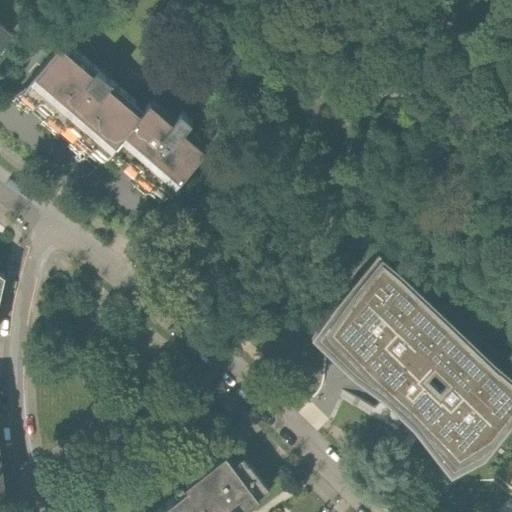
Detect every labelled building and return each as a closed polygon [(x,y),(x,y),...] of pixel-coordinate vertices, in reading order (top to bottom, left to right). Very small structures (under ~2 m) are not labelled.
[(0,22),(0,44),(11,32),(0,22)] [(63,37),(15,94),(96,163),(106,152),(144,106),(63,37)] [(144,106),(106,152),(160,199),(209,141),(187,122),(192,116),(181,107),(176,113),(154,94),(144,106)] [(334,296),(311,328),(331,349),(338,355),(383,389),(413,418),(449,467),(485,448),(511,415),(511,367),(379,244),(334,296)] [(183,475),(186,478),(213,511),(225,511),(230,509),(231,511),(243,511),(246,510),(240,502),(243,499),(268,480),(243,447),(232,454),(225,444),(183,475)] [(81,451),(69,460),(75,468),(87,460),(81,451)] [(213,511),(186,478),(142,511),(213,511)]
